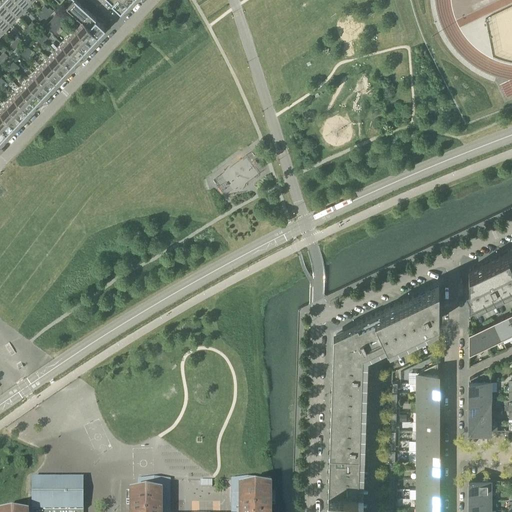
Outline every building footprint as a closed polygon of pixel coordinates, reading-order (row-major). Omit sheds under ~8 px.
[(0,0),(0,13),(10,23),(17,16),(0,0)] [(0,0),(17,16),(24,8),(15,0),(0,0)] [(15,0),(24,8),(31,1),(30,0),(15,0)] [(72,0),(67,6),(81,20),(82,20),(89,12),(76,0),(72,0)] [(125,0),(110,0),(121,10),(123,7),(125,8),(129,3),(125,0)] [(50,7),(48,8),(44,13),(48,16),(54,10),(50,7)] [(105,27),(89,12),(82,20),(99,36),(103,31),(103,30),(102,30),(105,27)] [(0,27),(4,30),(10,23),(0,13),(0,27)] [(44,13),(40,17),(38,18),(43,22),(48,16),(44,13)] [(57,13),(51,19),(55,23),(61,17),(57,13)] [(61,17),(55,23),(60,27),(65,22),(61,17)] [(46,25),(50,29),(55,23),(51,19),(46,25)] [(81,20),(75,27),(90,42),(93,39),(94,40),(93,40),(94,41),(99,36),(82,20),(81,20)] [(55,23),(50,29),(54,33),(60,27),(55,23)] [(75,27),(68,35),(85,50),(89,46),(89,45),(88,45),(90,42),(75,27)] [(41,31),(38,35),(44,41),(48,37),(41,31)] [(44,41),(38,35),(35,38),(41,44),(44,41)] [(68,35),(61,42),(76,57),(79,54),(80,55),(85,50),(68,35)] [(61,42),(54,50),(71,65),(75,60),(74,59),(76,57),(61,42)] [(27,46),(24,50),(30,56),(34,52),(27,46)] [(30,56),(24,50),(20,53),(27,59),(30,56)] [(54,50),(47,57),(62,72),(65,69),(66,70),(71,65),(54,50)] [(47,57),(40,65),(57,80),(61,75),(60,74),(62,72),(47,57)] [(13,61),(10,65),(16,71),(20,67),(13,61)] [(16,71),(10,65),(6,68),(13,74),(16,71)] [(40,65),(33,72),(48,87),(51,84),(52,85),(51,85),(52,85),(57,80),(40,65)] [(33,72),(26,80),(43,95),(47,90),(46,89),(48,87),(33,72)] [(26,80),(19,87),(34,102),(37,99),(38,100),(37,100),(38,100),(43,95),(26,80)] [(19,87),(12,95),(29,110),(33,105),(32,104),(34,102),(19,87)] [(12,95),(5,102),(20,116),(23,114),(24,115),(23,115),(24,115),(29,110),(12,95)] [(5,102),(0,107),(0,111),(15,125),(19,120),(18,119),(20,116),(5,102)] [(0,111),(0,125),(6,131),(9,129),(10,129),(9,130),(10,130),(15,125),(0,111)] [(511,258),(508,250),(499,254),(510,278),(511,276),(511,258)] [(499,254),(491,258),(502,282),(510,278),(499,254)] [(491,258),(482,262),(493,286),(494,288),(498,286),(497,284),(502,282),(491,258)] [(482,262),(473,267),(484,290),(493,286),(482,262)] [(484,290),(473,267),(469,268),(469,280),(465,281),(469,288),(469,298),(484,290)] [(413,295),(385,308),(333,333),(327,511),(357,511),(359,452),(365,452),(365,442),(360,441),(362,381),(367,381),(367,370),(362,370),(363,352),(439,316),(439,283),(413,295)] [(511,326),(507,315),(493,321),(501,338),(511,332),(511,326)] [(493,321),(479,328),(487,344),(501,338),(493,321)] [(487,344),(479,328),(469,333),(469,353),(487,344)] [(417,372),(417,383),(439,383),(439,372),(438,372),(438,362),(437,362),(417,372)] [(469,390),(469,391),(491,391),(490,368),(470,378),(470,381),(469,381),(469,390)] [(417,383),(417,392),(439,392),(439,383),(417,383)] [(469,391),(469,401),(490,401),(491,391),(469,391)] [(417,392),(417,402),(439,402),(439,392),(417,392)] [(469,401),(469,410),(490,410),(490,401),(469,401)] [(417,402),(417,412),(439,412),(439,410),(439,402),(417,402)] [(469,410),(469,420),(490,420),(490,410),(469,410)] [(417,412),(417,421),(439,421),(439,420),(439,412),(417,412)] [(490,420),(469,420),(469,430),(470,430),(490,430),(490,420)] [(417,421),(417,431),(439,431),(439,429),(439,421),(417,421)] [(417,431),(417,440),(439,440),(439,431),(417,431)] [(417,440),(417,450),(439,450),(439,440),(417,440)] [(417,450),(417,460),(439,460),(439,450),(417,450)] [(417,460),(417,469),(439,469),(439,460),(417,460)] [(417,469),(417,479),(439,479),(439,469),(417,469)] [(417,479),(417,489),(439,489),(439,487),(439,479),(417,479)] [(469,480),(469,490),(490,490),(490,480),(470,480),(469,480)] [(83,511),(83,481),(32,481),(31,511),(83,511)] [(271,511),(271,496),(263,496),(263,481),(231,481),(231,511),(169,511),(170,481),(137,481),(137,496),(130,497),(129,511),(271,511)] [(417,489),(417,498),(439,498),(439,497),(439,489),(417,489)] [(469,490),(469,500),(490,500),(490,490),(469,490)] [(417,498),(417,508),(439,508),(439,507),(439,499),(439,498),(417,498)] [(469,500),(469,509),(490,509),(490,500),(469,500)]
